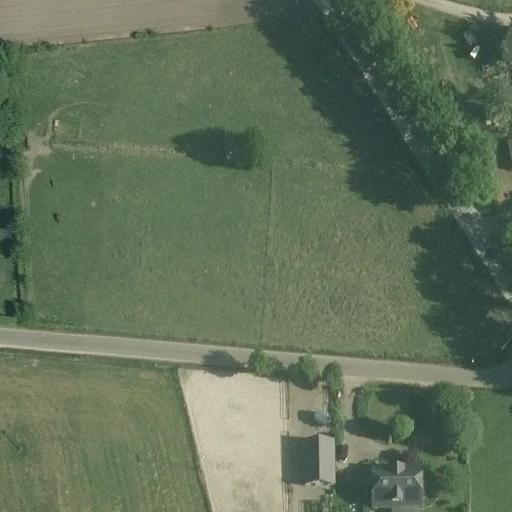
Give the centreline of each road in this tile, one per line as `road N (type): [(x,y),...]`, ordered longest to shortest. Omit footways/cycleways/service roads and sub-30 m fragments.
road 1 (unclassified): [(0,336),(511,380)]
road 2 (tertiary): [(468,224),(326,0)]
